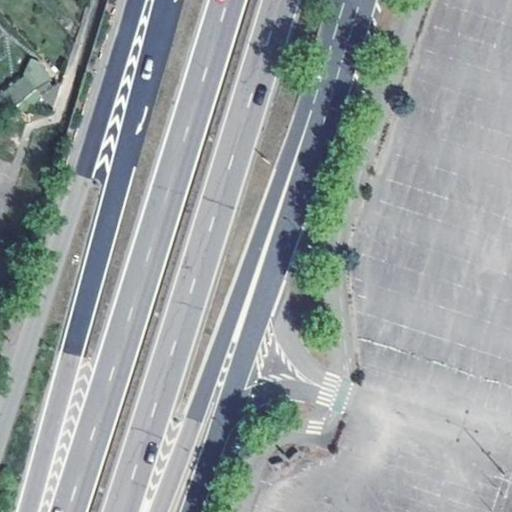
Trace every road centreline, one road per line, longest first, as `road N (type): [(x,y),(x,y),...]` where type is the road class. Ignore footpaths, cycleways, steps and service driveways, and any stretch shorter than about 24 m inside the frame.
road 1 (trunk): [(227,0),(65,511)]
road 2 (trunk): [(115,511),(275,0)]
road 3 (trunk): [(168,0),(74,347),(40,511)]
road 4 (secondary): [(136,0),(0,433)]
road 5 (trunk): [(159,511),(313,123)]
road 6 (secondary): [(190,511),(275,270),(313,123)]
road 7 (secondary): [(313,123),(354,0)]
